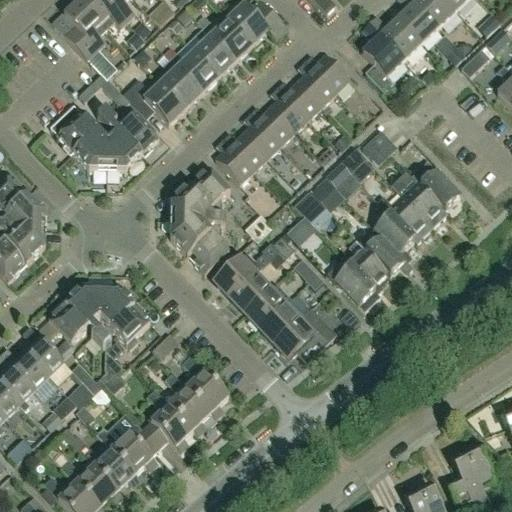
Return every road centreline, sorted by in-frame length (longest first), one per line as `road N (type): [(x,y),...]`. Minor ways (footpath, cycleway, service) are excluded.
road 1 (residential): [(110,235),(301,39)]
road 2 (residential): [(299,424),(142,253),(110,235)]
road 3 (secondary): [(299,424),(511,277)]
road 4 (residential): [(308,511),(511,355)]
road 5 (residential): [(511,173),(438,97),(402,129)]
road 6 (residential): [(110,235),(78,216),(0,136)]
road 7 (residential): [(0,331),(110,235)]
road 8 (secondary): [(203,511),(299,424)]
